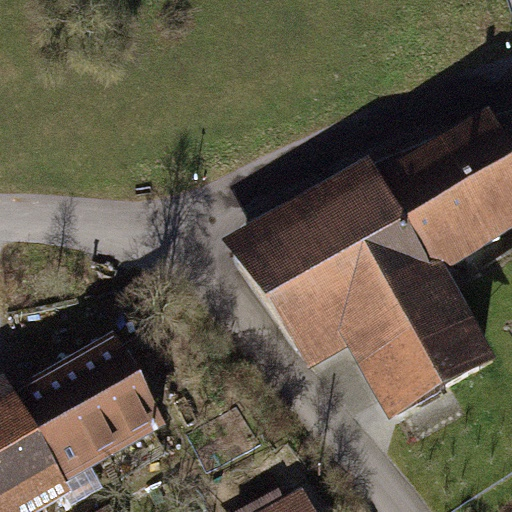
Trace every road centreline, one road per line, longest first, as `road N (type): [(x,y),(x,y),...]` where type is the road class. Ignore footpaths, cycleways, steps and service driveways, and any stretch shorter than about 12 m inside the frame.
road 1 (residential): [(511,90),(350,152),(171,241)]
road 2 (residential): [(171,241),(383,511)]
road 3 (residential): [(171,241),(0,219)]
